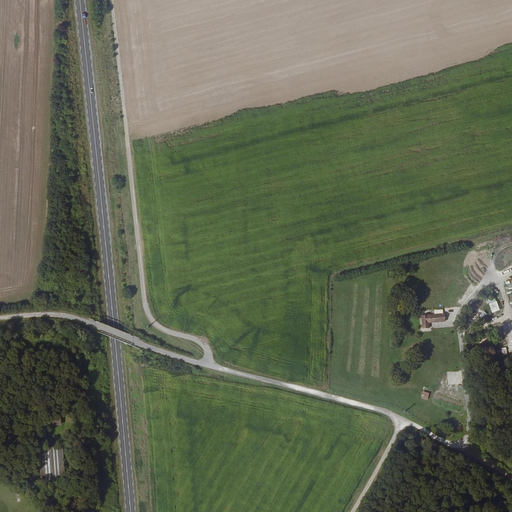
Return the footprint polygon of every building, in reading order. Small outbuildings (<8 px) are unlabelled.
[(496,297),(489,299),(493,312),(499,310),(496,297)] [(421,314),(421,329),(430,329),(429,322),(446,322),(445,313),(421,314)] [(506,347),(498,349),(500,356),(508,354),(506,347)] [(447,371),(447,384),(462,384),(462,371),(447,371)] [(423,391),(421,398),(427,400),(429,393),(423,391)] [(64,470),(63,446),(44,446),(45,480),(60,479),(59,471),(64,470)]
